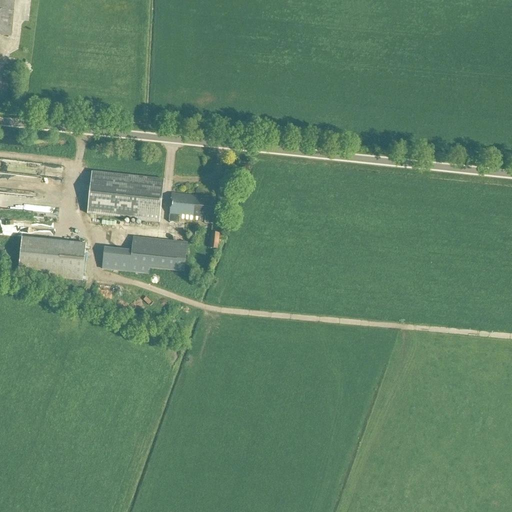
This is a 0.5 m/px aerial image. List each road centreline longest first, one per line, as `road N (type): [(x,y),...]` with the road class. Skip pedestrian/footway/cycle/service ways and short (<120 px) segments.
road 1 (unclassified): [(511,174),(0,120)]
road 2 (track): [(92,274),(208,308),(511,336)]
